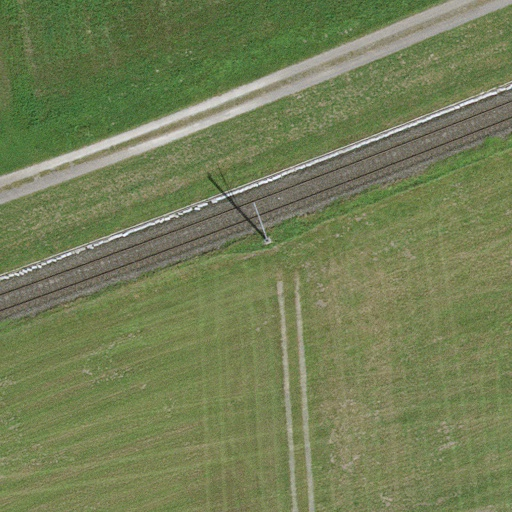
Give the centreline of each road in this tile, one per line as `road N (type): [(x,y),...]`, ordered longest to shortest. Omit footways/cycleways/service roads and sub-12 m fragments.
road 1 (track): [(0,190),(480,0)]
road 2 (track): [(304,511),(290,293)]
